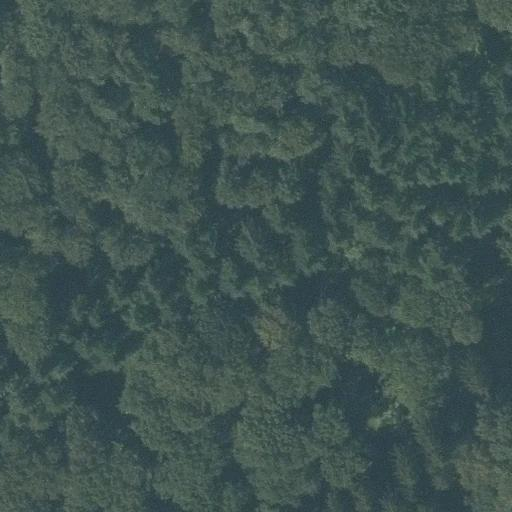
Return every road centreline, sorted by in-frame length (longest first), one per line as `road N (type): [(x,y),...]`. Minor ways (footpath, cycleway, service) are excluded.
road 1 (track): [(0,429),(186,292),(511,161)]
road 2 (unknown): [(371,432),(411,333),(459,252),(511,192)]
road 3 (unknown): [(371,432),(511,262)]
road 4 (unknown): [(281,511),(371,432)]
